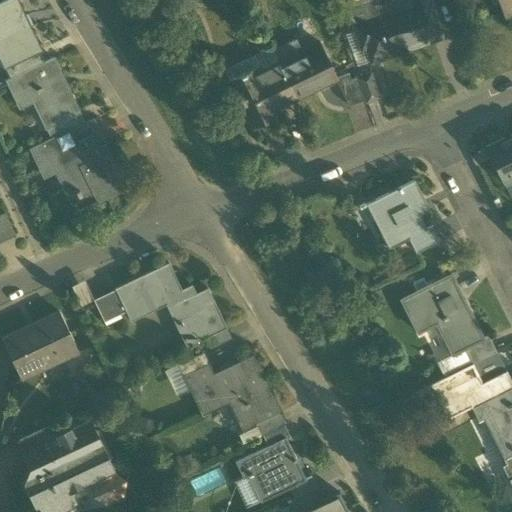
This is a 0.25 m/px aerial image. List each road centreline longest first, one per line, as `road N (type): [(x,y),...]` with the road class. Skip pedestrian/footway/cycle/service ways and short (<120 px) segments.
road 1 (residential): [(393,511),(200,216)]
road 2 (residential): [(71,0),(200,216)]
road 3 (residential): [(434,128),(200,216)]
road 4 (residential): [(200,216),(0,293)]
road 5 (residential): [(434,128),(511,282)]
